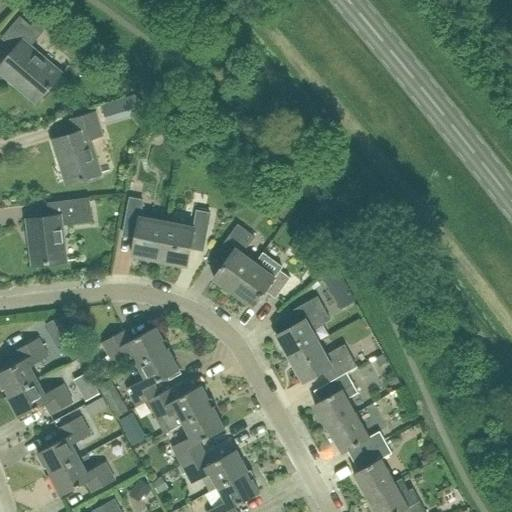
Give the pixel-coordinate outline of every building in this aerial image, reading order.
[(41,35),(19,17),(0,39),(14,50),(0,65),(0,72),(13,83),(14,81),(36,100),(47,88),(48,89),(60,75),(30,49),(41,35)] [(128,94),(103,103),(109,122),(135,113),(128,94)] [(101,136),(94,113),(71,120),(75,133),(52,140),(66,184),(100,174),(89,139),(101,136)] [(91,223),(88,199),(46,203),(48,217),(26,220),(31,266),(66,262),(61,226),(91,223)] [(158,262),(166,223),(139,217),(142,201),(129,199),(122,236),(134,239),(131,256),(158,262)] [(192,228),(166,223),(158,262),(186,267),(189,248),(201,250),(208,214),(195,211),(192,228)] [(233,293),(255,263),(242,253),(255,236),(238,223),(215,255),(224,262),(213,278),(233,293)] [(255,263),(233,293),(252,307),(264,291),(274,299),(289,278),(272,266),(267,272),(255,263)] [(336,268),(320,277),(329,293),(345,284),(336,268)] [(89,284),(67,286),(68,294),(90,293),(89,284)] [(289,359),(318,343),(311,330),(329,319),(317,297),(289,313),(295,325),(276,336),(289,359)] [(130,369),(170,347),(166,348),(162,341),(163,341),(156,327),(130,341),(124,330),(101,343),(111,361),(130,351),(137,364),(130,368),(130,369)] [(4,397),(37,380),(30,366),(48,356),(38,338),(15,350),(21,361),(0,371),(0,384),(2,389),(3,388),(7,395),(4,397)] [(328,383),(346,373),(356,368),(343,346),(325,356),(318,343),(289,359),(302,382),(321,371),(328,383)] [(170,347),(130,369),(137,365),(144,379),(126,389),(136,407),(146,401),(159,394),(153,384),(179,370),(168,349),(170,347)] [(68,379),(88,369),(84,359),(63,368),(68,379)] [(313,405),(327,430),(356,414),(347,398),(357,393),(346,373),(328,383),(318,389),(324,398),(313,405)] [(115,417),(127,411),(110,378),(98,384),(115,417)] [(37,380),(4,397),(4,398),(6,396),(18,418),(44,404),(50,414),(72,402),(63,384),(44,394),(37,380)] [(170,389),(159,394),(146,401),(164,433),(175,427),(215,405),(212,407),(208,400),(209,399),(201,385),(175,399),(170,389)] [(171,447),(181,465),(204,453),(199,442),(224,428),(213,407),(215,406),(215,405),(175,427),(175,428),(182,424),(190,437),(171,447)] [(357,458),(384,443),(378,432),(369,437),(356,414),(327,430),(340,453),(351,447),(357,458)] [(45,475),(46,476),(79,458),(71,444),(90,434),(80,416),(57,428),(63,439),(37,453),(44,467),(45,466),(49,473),(45,475)] [(384,443),(357,458),(363,468),(352,474),(365,499),(394,482),(381,459),(390,453),(384,443)] [(210,464),(204,453),(181,465),(191,484),(202,478),(209,492),(250,470),(250,469),(247,471),(236,450),(210,464)] [(86,472),(79,458),(46,476),(48,475),(60,496),(86,482),(91,493),(114,480),(105,462),(86,472)] [(206,511),(236,511),(234,507),(260,493),(252,479),(251,479),(247,472),(250,470),(209,492),(217,488),(224,501),(206,511)] [(151,486),(140,479),(130,495),(138,500),(143,493),(146,494),(151,486)] [(394,482),(365,499),(372,511),(425,511),(413,489),(408,491),(402,480),(395,484),(394,482)] [(120,511),(113,499),(90,511),(120,511)]
